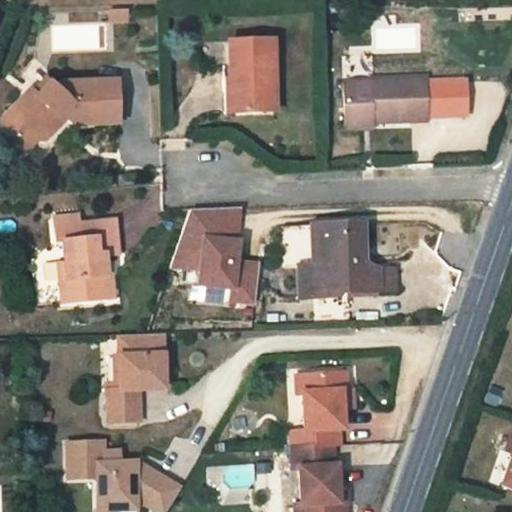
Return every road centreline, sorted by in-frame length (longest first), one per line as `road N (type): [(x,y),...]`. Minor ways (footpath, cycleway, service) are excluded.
road 1 (primary): [(511,204),(405,511)]
road 2 (residential): [(193,177),(252,191),(511,193)]
